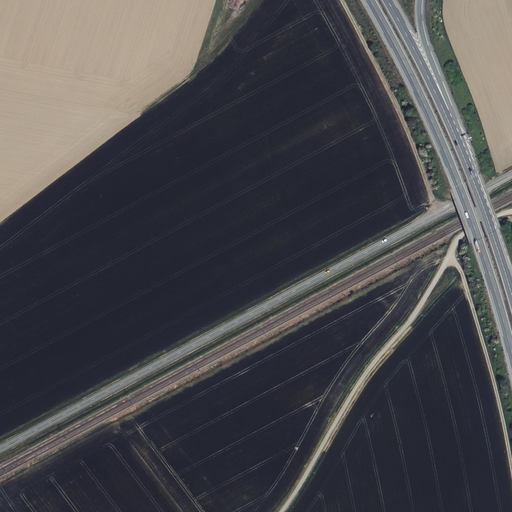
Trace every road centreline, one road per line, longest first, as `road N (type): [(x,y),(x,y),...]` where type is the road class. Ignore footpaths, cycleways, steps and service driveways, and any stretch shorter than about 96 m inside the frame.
road 1 (tertiary): [(0,449),(511,174)]
road 2 (unclassified): [(280,511),(356,384),(410,321),(457,240),(511,210)]
road 3 (trunk): [(370,0),(444,148),(511,353)]
road 4 (track): [(439,213),(341,0)]
road 5 (track): [(449,256),(492,361),(511,474)]
road 6 (trunk): [(511,295),(445,115)]
road 7 (trunk): [(445,115),(386,0)]
road 8 (trunk): [(445,115),(449,105),(422,38),(419,0)]
